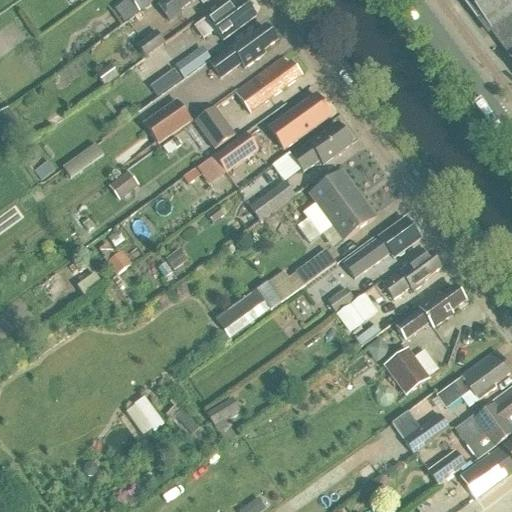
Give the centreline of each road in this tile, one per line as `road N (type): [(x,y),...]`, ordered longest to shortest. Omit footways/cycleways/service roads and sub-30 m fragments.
road 1 (unclassified): [(511,325),(272,0)]
road 2 (secondary): [(504,129),(406,0)]
